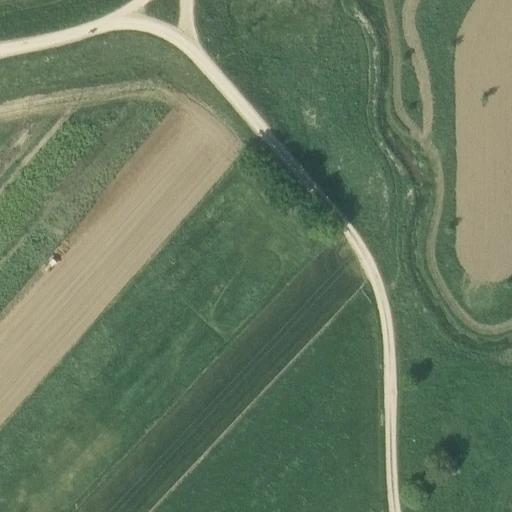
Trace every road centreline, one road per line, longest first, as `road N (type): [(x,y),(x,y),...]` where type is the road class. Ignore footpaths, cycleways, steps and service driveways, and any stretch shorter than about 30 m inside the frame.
road 1 (track): [(156,7),(351,226),(381,285)]
road 2 (track): [(381,285),(396,511)]
road 3 (track): [(0,51),(156,7)]
